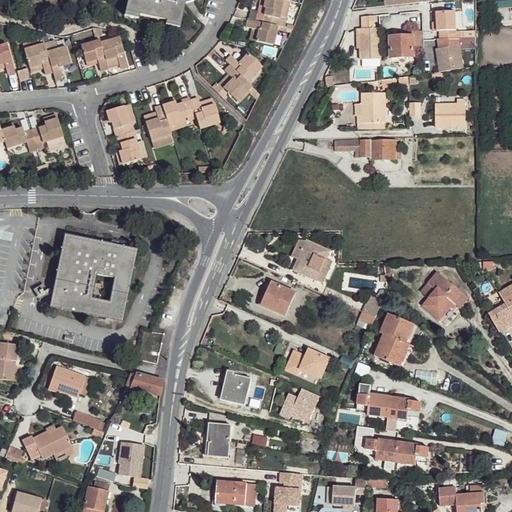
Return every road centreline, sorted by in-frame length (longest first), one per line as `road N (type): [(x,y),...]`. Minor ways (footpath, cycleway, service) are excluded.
road 1 (unknown): [(29,317),(109,341),(125,338),(159,269),(141,241),(49,227)]
road 2 (tertiary): [(251,206),(309,89),(337,7)]
road 3 (tertiary): [(337,7),(241,179)]
road 4 (residential): [(80,96),(189,59),(229,0)]
road 5 (residential): [(175,377),(50,350),(29,401)]
road 6 (tertiary): [(217,227),(181,321),(175,377)]
road 7 (tertiary): [(158,511),(175,377)]
road 8 (tertiary): [(196,327),(251,206)]
